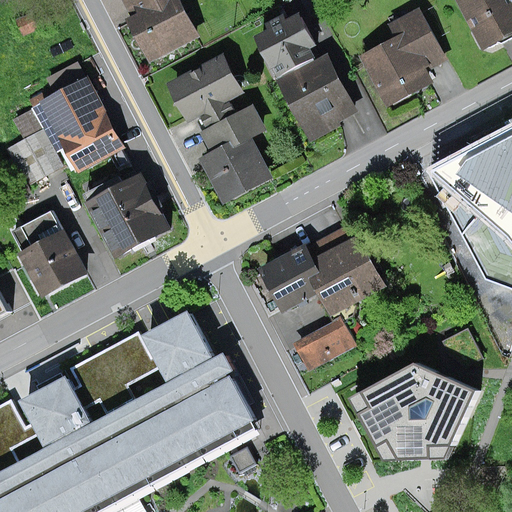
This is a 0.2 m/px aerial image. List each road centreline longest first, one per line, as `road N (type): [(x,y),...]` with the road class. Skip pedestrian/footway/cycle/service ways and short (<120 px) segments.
road 1 (residential): [(511,83),(210,245)]
road 2 (residential): [(210,245),(345,511)]
road 3 (residential): [(210,245),(86,0)]
road 4 (residential): [(210,245),(0,357)]
